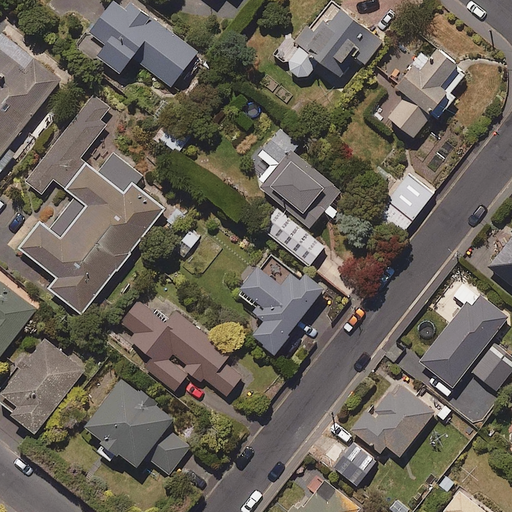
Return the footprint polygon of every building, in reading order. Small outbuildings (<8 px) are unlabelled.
[(133,0),(128,7),(118,0),(113,0),(82,40),(122,71),(134,55),(172,85),(199,50),(133,0)] [(307,77),(322,59),(349,82),(385,38),(345,4),(342,8),(337,4),(317,29),(309,22),(296,39),(292,36),(277,53),(307,77)] [(63,78),(3,31),(0,34),(0,174),(11,161),(3,154),(63,78)] [(469,68),(440,45),(432,55),(425,49),(397,85),(404,91),(387,113),(417,136),(435,112),(440,117),(457,95),(452,91),(469,68)] [(111,107),(94,93),(27,178),(44,192),(55,177),(77,194),(51,227),(42,221),(23,246),(61,275),(52,285),(85,311),(167,206),(136,182),(143,173),(115,152),(100,171),(82,156),(108,124),(101,119),(111,107)] [(191,137),(173,123),(160,140),(178,154),(191,137)] [(310,229),(342,190),(291,149),(298,141),(280,127),(257,155),(269,166),(258,179),(263,183),(258,188),(310,229)] [(436,190),(407,169),(377,209),(405,231),(436,190)] [(325,248),(277,209),(261,229),(309,267),(325,248)] [(200,236),(190,229),(176,249),(186,256),(200,236)] [(511,236),(491,265),(511,281),(511,236)] [(303,277),(294,269),(283,283),(260,265),(243,287),(262,302),(257,308),(268,316),(255,333),(288,359),(303,341),(291,332),(326,286),(307,271),(303,277)] [(0,357),(38,307),(0,278),(0,357)] [(510,316),(463,278),(436,311),(450,323),(422,358),(455,385),(510,316)] [(231,353),(165,297),(154,310),(141,299),(117,326),(169,371),(166,375),(179,386),(195,367),(227,395),(244,375),(226,359),(231,353)] [(4,400),(39,428),(87,369),(48,337),(36,351),(31,347),(16,365),(21,369),(3,390),(4,400)] [(396,337),(385,353),(396,361),(407,346),(396,337)] [(511,371),(511,356),(497,344),(475,371),(497,390),(511,371)] [(177,416),(125,376),(88,424),(105,437),(97,446),(112,458),(120,448),(139,463),(145,456),(169,475),(192,446),(168,427),(177,416)] [(367,407),(353,424),(386,449),(388,445),(403,456),(436,414),(445,421),(454,409),(422,385),(417,393),(402,381),(376,414),(367,407)] [(360,461),(336,442),(326,455),(349,474),(360,461)] [(358,511),(362,507),(327,479),(303,510),(296,504),(289,511),(358,511)] [(489,511),(461,490),(445,510),(448,511),(489,511)]
